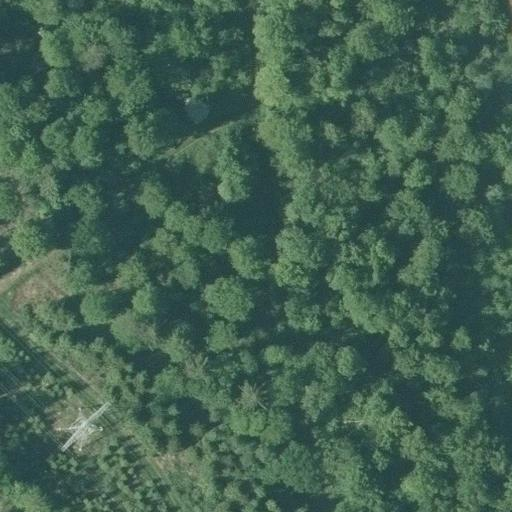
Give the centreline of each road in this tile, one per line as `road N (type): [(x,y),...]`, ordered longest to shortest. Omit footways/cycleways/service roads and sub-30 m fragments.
road 1 (track): [(324,511),(277,263),(249,0)]
road 2 (track): [(0,282),(256,94)]
road 3 (track): [(171,511),(125,434),(0,315)]
